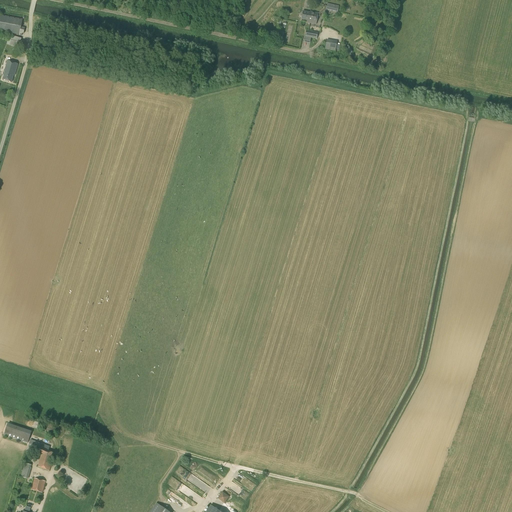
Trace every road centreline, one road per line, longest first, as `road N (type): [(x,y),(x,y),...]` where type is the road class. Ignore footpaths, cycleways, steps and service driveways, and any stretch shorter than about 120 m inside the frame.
road 1 (track): [(149,442),(350,492),(385,511)]
road 2 (track): [(293,50),(52,0)]
road 3 (unclassified): [(0,150),(28,53),(33,0)]
